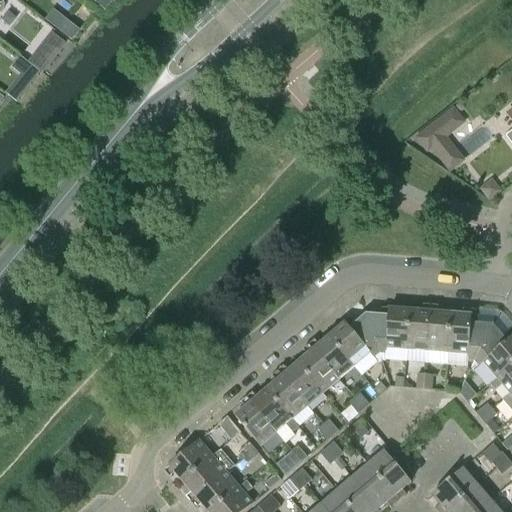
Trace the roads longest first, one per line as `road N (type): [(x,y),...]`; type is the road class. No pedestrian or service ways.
road 1 (residential): [(141,486),(152,446),(346,281),(369,275),(476,283)]
road 2 (secondary): [(0,275),(138,109)]
road 3 (secondary): [(138,109),(210,61),(274,0)]
road 4 (secondary): [(224,0),(166,56),(138,109)]
